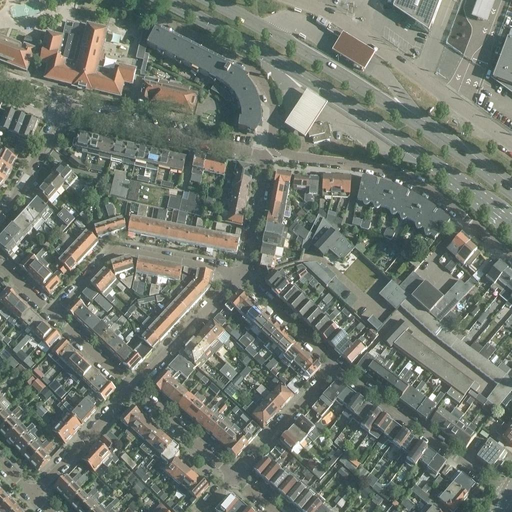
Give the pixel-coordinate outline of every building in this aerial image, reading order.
[(0,0),(0,62),(26,73),(31,58),(36,60),(37,55),(33,53),(34,51),(0,37),(0,0)] [(396,0),(393,11),(429,35),(441,0),(396,0)] [(319,18),(316,23),(326,29),(329,24),(319,18)] [(37,55),(36,60),(40,61),(39,63),(48,65),(44,80),(73,86),(72,88),(91,93),(92,91),(120,98),(123,83),(132,85),(135,70),(120,67),(118,74),(97,69),(106,31),(87,26),(87,27),(66,22),(62,38),(47,34),(41,56),(37,55)] [(332,24),(328,31),(343,41),(347,34),(332,24)] [(155,31),(147,46),(210,79),(222,85),(217,94),(221,97),(222,98),(227,103),(231,100),(235,97),(238,103),(239,105),(241,113),(242,120),(240,120),(238,129),(255,133),(254,135),(255,135),(257,122),(260,122),(259,118),(259,109),(255,98),(249,87),(241,78),(232,71),(232,68),(233,66),(229,65),(226,64),(224,67),(155,31)] [(511,31),(507,39),(492,80),(511,92),(511,31)] [(342,35),(331,53),(364,72),(374,55),(342,35)] [(149,55),(145,54),(140,76),(146,77),(147,73),(145,73),(149,55)] [(139,100),(145,102),(149,103),(148,105),(191,116),(196,95),(188,93),(189,89),(181,87),(181,86),(170,83),(170,85),(145,79),(143,83),(139,100)] [(328,105),(306,91),(283,126),(305,140),(328,105)] [(0,127),(0,130),(9,134),(16,116),(6,112),(0,127)] [(16,116),(9,134),(19,138),(26,120),(16,116)] [(19,138),(20,138),(19,142),(27,145),(29,144),(37,124),(26,120),(19,138)] [(309,128),(307,131),(309,139),(310,144),(313,143),(314,145),(329,141),(328,135),(330,134),(328,127),(323,128),(322,125),(309,128)] [(91,137),(79,134),(77,141),(73,140),(72,146),(75,147),(75,148),(83,150),(82,153),(87,154),(91,137)] [(91,137),(87,154),(87,155),(99,158),(103,140),(91,137)] [(115,142),(103,140),(99,158),(98,158),(110,161),(115,142)] [(126,145),(115,142),(110,161),(111,161),(110,162),(121,165),(121,164),(122,165),(123,159),(126,145)] [(138,148),(126,145),(123,159),(135,162),(138,148)] [(150,151),(138,148),(135,162),(134,167),(145,170),(150,151)] [(9,149),(6,154),(15,159),(18,154),(9,149)] [(0,164),(10,170),(16,160),(15,159),(6,154),(2,153),(0,151),(0,164)] [(161,153),(150,151),(145,170),(157,173),(158,168),(161,153)] [(173,156),(161,153),(158,168),(170,170),(173,156)] [(206,156),(195,154),(191,175),(201,177),(202,172),(206,156)] [(185,159),(173,156),(170,170),(182,173),(185,159)] [(227,161),(206,156),(202,172),(223,177),(223,175),(225,170),(227,161)] [(73,157),(69,162),(78,169),(84,170),(85,165),(82,164),(73,157)] [(10,170),(0,164),(0,177),(5,181),(10,170)] [(231,177),(234,177),(233,178),(250,181),(253,170),(251,167),(236,164),(235,171),(225,170),(223,175),(224,176),(231,177)] [(62,166),(54,175),(69,189),(77,180),(62,166)] [(281,174),(276,173),(274,184),(289,187),(292,176),(281,174)] [(54,175),(46,183),(56,193),(61,188),(70,196),(73,192),(69,189),(54,175)] [(115,176),(110,196),(126,200),(136,202),(141,185),(138,184),(130,182),(130,184),(124,182),(125,179),(119,177),(115,176)] [(333,176),(324,176),(323,198),(332,199),(333,176)] [(333,176),(332,199),(341,199),(342,177),(333,176)] [(309,178),(295,177),(294,191),(305,192),(304,203),(306,205),(307,204),(307,205),(309,178)] [(342,177),(341,199),(350,200),(351,177),(342,177)] [(250,181),(233,178),(231,191),(232,191),(248,195),(250,181)] [(319,179),(309,178),(307,205),(308,206),(311,208),(312,209),(313,196),(318,196),(319,179)] [(363,179),(362,180),(357,202),(362,203),(363,205),(364,207),(366,208),(369,207),(370,205),(373,206),(373,208),(374,210),(376,211),(379,210),(380,209),(390,212),(390,214),(391,217),(393,218),(395,217),(397,215),(400,217),(399,219),(400,221),(402,222),(405,222),(406,221),(415,226),(415,228),(416,230),(418,232),(420,231),(422,230),(424,232),(424,234),(424,236),(426,238),(429,238),(430,237),(434,241),(449,223),(449,221),(435,210),(414,197),(400,190),(383,184),(363,179)] [(56,193),(46,183),(37,192),(48,202),(56,193)] [(289,187),(274,184),(272,195),(287,198),(289,187)] [(78,197),(83,201),(91,192),(87,188),(78,197)] [(245,205),(248,195),(232,191),(229,202),(245,205)] [(91,192),(83,201),(87,205),(95,196),(91,192)] [(287,198),(272,195),(270,205),(289,209),(290,204),(286,203),(287,198)] [(177,196),(176,199),(173,211),(179,212),(182,200),(181,200),(182,197),(177,196)] [(170,197),(170,199),(167,209),(173,211),(176,199),(170,197)] [(36,200),(28,209),(44,224),(53,215),(49,211),(36,200)] [(193,203),(182,200),(179,212),(179,213),(191,215),(193,203)] [(245,205),(229,202),(224,201),(223,205),(228,206),(227,212),(243,216),(245,205)] [(193,203),(191,215),(201,218),(204,205),(193,203)] [(111,205),(107,207),(116,233),(126,230),(122,219),(116,221),(111,205)] [(289,209),(270,205),(268,215),(283,218),(284,213),(288,213),(289,209)] [(130,218),(127,233),(138,235),(143,207),(139,206),(137,215),(137,219),(130,218)] [(311,208),(308,206),(303,211),(306,215),(311,208)] [(110,223),(103,225),(107,236),(116,233),(107,207),(105,207),(110,223)] [(143,207),(138,235),(147,237),(150,222),(145,221),(148,208),(143,207)] [(28,209),(20,218),(32,230),(33,229),(37,232),(44,224),(28,209)] [(318,215),(319,216),(327,223),(328,216),(327,216),(321,211),(319,209),(318,215)] [(156,223),(150,222),(147,237),(157,239),(163,211),(159,210),(156,223)] [(64,211),(57,218),(67,228),(74,220),(70,216),(64,211)] [(75,211),(70,216),(74,220),(79,215),(75,211)] [(163,211),(157,239),(167,241),(170,226),(165,225),(167,212),(163,211)] [(306,215),(303,211),(302,212),(301,211),(296,217),(298,218),(302,221),(306,216),(306,215)] [(243,216),(227,212),(226,218),(220,217),(219,222),(241,227),(243,216)] [(88,219),(82,213),(79,216),(85,222),(88,219)] [(170,226),(167,241),(177,243),(183,214),(179,213),(176,223),(176,227),(170,226)] [(183,214),(177,243),(186,245),(190,229),(184,228),(187,215),(183,214)] [(283,218),(268,215),(266,225),(281,228),(283,218)] [(303,247),(302,249),(307,252),(310,245),(323,258),(330,251),(342,262),(354,249),(319,216),(310,235),(305,243),(304,241),(303,242),(303,247)] [(327,223),(333,229),(336,219),(334,218),(328,216),(327,223)] [(20,218),(12,227),(24,238),(32,230),(20,218)] [(298,218),(293,224),(296,227),(297,225),(298,226),(302,221),(298,218)] [(195,230),(190,229),(186,245),(196,247),(202,220),(197,219),(195,230)] [(336,219),(333,229),(338,233),(342,221),(336,219)] [(202,220),(196,247),(206,249),(209,233),(205,232),(205,229),(207,222),(202,220)] [(83,236),(80,240),(91,250),(98,243),(84,230),(85,228),(77,221),(74,224),(82,231),(80,233),(83,236)] [(362,221),(360,228),(361,230),(367,231),(369,230),(371,224),(370,222),(363,221),(362,221)] [(92,224),(97,239),(107,236),(103,225),(96,227),(95,223),(92,224)] [(209,233),(206,249),(216,251),(221,225),(216,224),(215,234),(209,233)] [(288,231),(290,233),(296,227),(293,224),(288,231)] [(221,225),(216,251),(226,253),(229,237),(224,236),(226,226),(221,225)] [(281,228),(266,225),(264,236),(278,239),(285,241),(285,240),(284,240),(286,234),(283,233),(284,229),(281,228)] [(296,227),(290,233),(291,233),(292,232),(293,233),(292,234),(297,238),(298,238),(303,242),(304,241),(305,243),(310,235),(298,226),(297,225),(296,227)] [(12,227),(3,236),(16,247),(24,238),(12,227)] [(235,238),(229,237),(226,253),(236,255),(241,230),(236,229),(235,238)] [(391,240),(394,234),(394,233),(388,230),(386,230),(383,236),(384,238),(390,241),(391,240)] [(65,234),(62,237),(84,258),(91,250),(80,240),(76,244),(73,241),(65,234)] [(462,235),(446,254),(454,261),(456,260),(469,245),(470,243),(462,235)] [(3,236),(0,239),(0,249),(17,265),(21,261),(16,256),(15,256),(13,254),(11,253),(16,247),(3,236)] [(43,236),(42,237),(39,240),(44,245),(49,240),(43,236)] [(278,239),(264,236),(262,247),(275,249),(283,250),(285,241),(278,239)] [(84,258),(62,237),(59,241),(70,250),(66,255),(77,265),(84,258)] [(298,238),(295,244),(298,245),(303,247),(303,242),(298,238)] [(411,254),(413,254),(416,249),(416,247),(411,243),(409,243),(405,249),(405,250),(411,254)] [(477,252),(469,245),(456,260),(464,266),(465,265),(468,268),(472,263),(473,264),(480,256),(476,252),(477,252)] [(22,253),(25,256),(31,249),(28,246),(22,253)] [(275,249),(262,247),(260,257),(262,258),(275,260),(281,260),(283,250),(275,249)] [(62,266),(68,271),(70,273),(77,265),(66,255),(58,248),(55,252),(62,259),(58,262),(62,266)] [(21,261),(17,265),(27,274),(38,263),(46,253),(43,250),(34,260),(30,256),(27,259),(25,256),(21,261)] [(130,258),(120,261),(124,273),(134,270),(130,258)] [(275,260),(262,258),(260,268),(266,270),(266,272),(274,269),(275,260)] [(138,259),(135,274),(146,276),(149,261),(138,259)] [(451,260),(445,267),(451,272),(457,265),(451,260)] [(120,261),(110,264),(114,276),(124,273),(120,261)] [(149,261),(146,276),(157,278),(160,264),(149,261)] [(493,266),(487,261),(479,270),(485,276),(493,266)] [(58,262),(54,267),(58,271),(62,266),(58,262)] [(45,270),(38,263),(27,274),(34,281),(45,270)] [(500,263),(486,280),(494,287),(508,270),(500,263)] [(160,264),(157,278),(168,280),(171,266),(160,264)] [(316,265),(303,266),(326,287),(335,278),(326,270),(325,271),(321,267),(319,269),(316,265)] [(52,276),(41,288),(49,295),(60,284),(56,280),(62,274),(64,275),(68,271),(62,266),(58,271),(53,277),(52,276)] [(171,266),(168,280),(179,282),(182,268),(171,266)] [(304,268),(298,271),(296,272),(297,274),(299,273),(303,278),(308,275),(305,272),(306,270),(304,268)] [(52,276),(45,270),(34,281),(41,288),(52,276)] [(104,270),(97,277),(109,288),(113,284),(122,293),(125,290),(104,270)] [(511,273),(508,270),(494,287),(493,286),(490,289),(496,294),(500,290),(498,289),(501,285),(506,289),(511,281),(511,273)] [(197,271),(195,281),(210,288),(213,274),(197,271)] [(272,275),(264,283),(273,291),(282,281),(285,279),(282,272),(278,276),(276,274),(272,275)] [(413,273),(400,288),(409,297),(414,301),(418,305),(423,309),(427,313),(432,317),(436,321),(440,325),(451,313),(466,296),(477,284),(471,279),(464,286),(460,282),(443,300),(413,273)] [(308,275),(303,278),(309,284),(313,279),(308,275)] [(97,277),(90,285),(111,305),(114,301),(105,293),(109,288),(97,277)] [(282,281),(273,291),(271,292),(279,300),(293,286),(285,279),(282,281)] [(126,280),(120,282),(129,290),(126,280)] [(312,289),(317,284),(313,280),(308,285),(312,289)] [(195,281),(191,285),(203,296),(210,288),(195,281)] [(511,281),(506,289),(499,297),(507,304),(511,297),(511,281)] [(179,284),(175,288),(182,295),(184,293),(196,304),(203,296),(191,285),(185,291),(182,289),(181,290),(180,290),(182,288),(179,284)] [(392,284),(380,297),(395,312),(408,298),(392,284)] [(293,286),(279,300),(287,307),(300,293),(293,286)] [(89,287),(82,294),(91,303),(98,295),(89,287)] [(164,297),(170,291),(167,287),(161,294),(164,297)] [(318,297),(324,290),(321,287),(315,293),(318,297)] [(179,298),(177,301),(188,312),(196,304),(184,293),(182,295),(175,288),(170,294),(173,297),(177,293),(178,293),(176,295),(179,298)] [(0,297),(0,304),(1,305),(0,306),(0,313),(4,309),(4,308),(15,297),(8,289),(0,297)] [(248,300),(239,292),(225,308),(231,314),(234,310),(237,312),(248,300)] [(300,293),(287,307),(295,314),(308,300),(300,293)] [(321,309),(332,297),(329,294),(318,306),(321,309)] [(4,308),(4,309),(12,315),(23,304),(15,297),(4,308)] [(105,302),(99,297),(94,302),(100,308),(105,302)] [(408,298),(400,307),(404,311),(414,301),(409,297),(408,298)] [(66,311),(74,319),(84,308),(76,300),(66,311)] [(256,308),(248,300),(237,312),(245,320),(256,308)] [(316,308),(308,300),(295,314),(303,322),(316,308)] [(169,304),(166,306),(181,319),(188,312),(177,301),(171,306),(169,304)] [(414,301),(404,311),(409,315),(418,305),(414,301)] [(105,302),(100,308),(107,314),(112,308),(105,302)] [(23,304),(12,315),(7,320),(15,327),(30,311),(23,304)] [(418,305),(409,315),(413,319),(423,309),(418,305)] [(84,308),(74,319),(82,327),(93,316),(97,312),(91,306),(87,310),(84,308)] [(181,319),(166,306),(163,310),(166,313),(162,317),(174,327),(181,319)] [(133,307),(127,313),(131,316),(136,310),(133,307)] [(474,307),(469,313),(474,317),(479,311),(474,307)] [(245,320),(249,324),(245,329),(248,332),(249,331),(252,328),(263,316),(256,309),(256,308),(245,320)] [(324,315),(316,308),(303,322),(311,329),(324,315)] [(423,309),(413,319),(418,323),(427,313),(423,309)] [(352,317),(344,310),(341,313),(349,320),(352,317)] [(30,311),(15,327),(19,330),(22,326),(26,329),(38,318),(30,311)] [(324,315),(311,329),(319,337),(319,336),(332,322),(336,318),(339,315),(335,311),(332,315),(329,318),(325,314),(324,315)] [(427,313),(418,323),(422,327),(432,317),(427,313)] [(451,313),(440,325),(445,329),(446,330),(449,333),(451,334),(451,333),(457,327),(461,322),(451,313)] [(218,315),(214,320),(222,328),(226,323),(218,315)] [(93,316),(82,327),(90,334),(101,323),(93,316)] [(271,323),(263,316),(252,328),(261,335),(261,334),(271,323)] [(106,318),(101,323),(90,334),(99,342),(119,321),(115,317),(113,320),(112,320),(110,322),(106,318)] [(152,321),(166,335),(174,327),(162,317),(158,321),(153,317),(151,320),(152,321)] [(432,317),(422,327),(427,331),(436,321),(432,317)] [(13,352),(16,355),(31,340),(45,325),(38,318),(26,329),(30,333),(13,352)] [(119,321),(99,342),(107,350),(119,337),(119,336),(120,336),(121,335),(117,331),(120,328),(120,329),(127,322),(122,318),(119,321)] [(372,319),(368,324),(376,333),(381,327),(372,319)] [(152,328),(148,332),(159,343),(166,335),(152,321),(149,324),(152,328)] [(436,321),(427,331),(431,336),(440,325),(436,321)] [(212,322),(205,330),(217,342),(222,346),(229,338),(212,322)] [(271,323),(261,334),(265,338),(261,342),(262,343),(254,353),(257,355),(280,330),(272,322),(271,323)] [(340,330),(332,322),(319,336),(327,344),(340,330)] [(400,322),(391,331),(400,339),(405,333),(409,330),(400,322)] [(357,328),(350,335),(353,337),(358,331),(360,333),(365,329),(360,324),(360,325),(357,328)] [(31,340),(34,343),(38,347),(52,332),(45,325),(31,340)] [(440,325),(431,336),(436,340),(445,329),(440,325)] [(225,331),(230,336),(234,332),(228,327),(225,331)] [(445,329),(436,340),(441,343),(449,333),(445,329)] [(205,330),(197,338),(215,354),(215,355),(216,356),(221,361),(224,357),(212,346),(217,342),(205,330)] [(288,337),(280,330),(257,355),(257,356),(264,348),(268,352),(273,346),(277,349),(288,337)] [(344,333),(340,330),(327,344),(335,351),(348,338),(343,333),(344,333)] [(372,330),(367,336),(373,342),(379,336),(372,330)] [(242,338),(235,331),(234,332),(230,336),(238,343),(242,338)] [(400,339),(391,331),(382,341),(391,349),(393,346),(400,339)] [(52,332),(38,347),(37,348),(45,355),(60,339),(52,332)] [(148,332),(140,340),(144,343),(152,351),(159,343),(148,332)] [(132,333),(125,341),(128,343),(133,338),(132,333)] [(405,333),(400,339),(393,346),(404,355),(415,341),(405,333)] [(449,333),(441,343),(446,347),(454,336),(451,334),(451,333),(451,334),(449,333)] [(119,337),(107,350),(115,357),(125,346),(122,343),(123,343),(123,342),(123,341),(123,340),(123,339),(122,339),(120,336),(119,336),(119,337)] [(454,336),(446,347),(451,351),(459,340),(454,336)] [(11,342),(6,337),(2,341),(7,346),(11,342)] [(288,337),(277,349),(278,350),(275,352),(279,356),(281,354),(282,355),(278,359),(280,362),(295,345),(288,338),(289,338),(288,337)] [(197,338),(190,346),(205,361),(206,361),(210,356),(212,358),(215,355),(215,354),(197,338)] [(251,345),(243,338),(239,343),(246,350),(251,345)] [(351,340),(348,338),(335,351),(343,359),(353,348),(348,343),(351,340)] [(465,338),(462,342),(464,343),(469,347),(472,343),(465,338)] [(343,359),(352,366),(367,349),(362,345),(365,342),(362,339),(353,348),(343,359)] [(459,340),(451,351),(455,354),(464,343),(462,342),(459,340)] [(63,341),(48,357),(56,364),(71,349),(63,341)] [(415,341),(404,355),(414,362),(425,348),(415,341)] [(133,354),(123,365),(131,373),(142,362),(152,351),(144,343),(133,354)] [(464,343),(455,354),(460,358),(469,347),(464,343)] [(473,351),(478,354),(478,355),(483,349),(475,343),(470,348),(473,351)] [(478,355),(483,358),(488,362),(496,351),(487,344),(483,349),(478,355)] [(303,353),(295,345),(280,362),(281,362),(280,362),(288,369),(289,368),(303,353)] [(125,346),(115,357),(123,365),(133,354),(125,346)] [(190,346),(182,354),(195,366),(194,366),(200,371),(207,362),(206,361),(205,361),(190,346)] [(469,347),(460,358),(465,362),(473,351),(470,348),(469,347)] [(425,348),(414,362),(424,370),(435,355),(425,348)] [(71,349),(56,364),(63,371),(67,368),(78,356),(71,349)] [(4,351),(0,354),(0,357),(6,365),(7,363),(12,359),(4,351)] [(473,351),(465,362),(470,365),(478,354),(473,351)] [(21,352),(16,356),(23,363),(26,359),(28,358),(21,352)] [(312,360),(304,352),(303,353),(289,368),(297,376),(301,371),(312,360)] [(361,364),(357,370),(366,377),(380,358),(372,352),(361,364)] [(380,358),(366,377),(374,383),(390,362),(389,362),(387,364),(384,361),(387,354),(385,352),(380,358)] [(478,354),(470,365),(474,369),(483,358),(478,355),(478,354)] [(265,363),(257,355),(253,360),(261,367),(265,363)] [(435,355),(424,370),(434,377),(445,362),(435,355)] [(78,356),(67,368),(74,374),(85,363),(78,356)] [(153,386),(162,394),(173,380),(177,374),(178,375),(179,373),(187,380),(195,370),(179,356),(153,386)] [(483,358),(474,369),(479,373),(488,362),(483,358)] [(12,359),(7,363),(14,370),(19,365),(12,359)] [(312,360),(301,371),(310,379),(320,368),(312,360)] [(390,362),(374,383),(383,389),(392,377),(387,372),(393,365),(390,362)] [(445,362),(434,377),(444,384),(454,369),(445,362)] [(488,362),(479,373),(484,376),(492,366),(488,362)] [(85,363),(74,374),(65,384),(69,388),(78,378),(82,381),(93,369),(85,363)] [(502,373),(507,377),(511,371),(501,364),(497,369),(502,373)] [(25,371),(20,366),(15,372),(20,377),(25,371)] [(492,366),(484,376),(488,380),(497,369),(492,366)] [(44,376),(36,369),(33,373),(41,380),(44,376)] [(93,369),(82,381),(89,388),(100,376),(93,369)] [(239,376),(244,381),(251,373),(246,369),(239,376)] [(454,369),(444,384),(450,389),(446,395),(449,398),(464,377),(454,369)] [(497,369),(488,380),(493,384),(502,373),(497,369)] [(237,375),(231,370),(224,377),(230,383),(237,375)] [(279,375),(273,370),(270,373),(275,378),(279,375)] [(397,380),(392,377),(383,389),(391,396),(409,373),(404,370),(397,380)] [(410,371),(409,373),(391,396),(400,402),(410,389),(404,385),(406,382),(412,373),(410,371)] [(204,378),(198,373),(195,376),(201,382),(204,378)] [(493,384),(497,387),(498,388),(506,377),(507,377),(502,373),(493,384)] [(100,376),(89,388),(96,395),(107,383),(100,376)] [(287,382),(282,376),(278,380),(284,386),(287,382)] [(35,381),(30,377),(25,382),(30,387),(35,381)] [(230,383),(223,377),(216,385),(222,391),(230,383)] [(464,377),(449,398),(458,405),(470,390),(474,384),(464,377)] [(497,387),(494,392),(505,401),(510,394),(511,390),(511,380),(506,377),(498,388),(497,387)] [(238,378),(232,385),(238,390),(244,383),(238,378)] [(48,387),(51,384),(45,379),(42,381),(48,387)] [(287,386),(295,394),(301,387),(293,379),(287,386)] [(45,388),(37,380),(31,386),(40,394),(45,388)] [(170,401),(181,388),(173,380),(162,394),(170,401)] [(107,383),(96,395),(104,402),(115,391),(107,383)] [(338,383),(336,383),(311,410),(321,419),(331,407),(347,390),(338,383)] [(410,389),(400,402),(408,409),(418,396),(426,386),(422,383),(414,393),(410,389)] [(57,390),(51,384),(48,387),(54,393),(57,390)] [(474,384),(470,390),(475,394),(480,388),(474,384)] [(224,393),(230,399),(238,390),(232,385),(224,393)] [(281,385),(273,393),(285,405),(293,397),(281,385)] [(256,392),(262,398),(278,413),(285,405),(273,393),(271,396),(261,387),(256,392)] [(181,388),(170,401),(178,408),(189,395),(181,388)] [(211,392),(216,396),(220,392),(215,388),(211,392)] [(52,395),(46,389),(41,395),(47,401),(52,395)] [(59,390),(55,394),(61,400),(65,396),(59,390)] [(347,390),(331,407),(332,408),(336,404),(342,408),(343,406),(346,409),(355,397),(355,396),(347,390)] [(467,396),(474,402),(477,397),(470,392),(467,396)] [(486,402),(487,402),(497,409),(496,409),(497,410),(501,405),(505,401),(494,392),(486,402)] [(189,395),(178,408),(186,415),(202,397),(198,393),(193,398),(189,395)] [(427,402),(417,415),(426,422),(444,397),(440,394),(432,406),(427,402)] [(505,401),(501,405),(505,408),(511,399),(511,395),(510,394),(505,401)] [(418,396),(408,409),(417,415),(427,402),(418,396)] [(202,397),(186,415),(194,423),(206,409),(201,405),(205,400),(202,397)] [(364,403),(355,397),(342,415),(350,422),(352,420),(364,403)] [(3,398),(0,400),(0,416),(7,410),(11,406),(3,398)] [(253,403),(252,404),(271,421),(278,413),(262,398),(255,405),(253,403)] [(85,400),(77,408),(89,419),(96,411),(93,408),(88,404),(85,400)] [(487,402),(485,405),(484,406),(480,411),(483,413),(487,408),(493,413),(496,409),(497,409),(487,402)] [(206,409),(194,423),(202,430),(223,407),(219,403),(210,413),(206,409)] [(372,410),(364,403),(352,420),(360,426),(372,410)] [(65,420),(60,424),(73,436),(80,428),(68,417),(70,415),(62,407),(59,404),(57,407),(64,414),(62,417),(65,420)] [(66,404),(62,407),(70,415),(81,426),(89,419),(77,408),(74,412),(66,404)] [(245,407),(242,410),(263,429),(271,421),(252,404),(247,409),(245,407)] [(48,413),(42,407),(36,413),(42,419),(48,413)] [(223,407),(202,430),(210,437),(222,424),(222,423),(217,420),(227,410),(223,407)] [(236,407),(231,412),(235,416),(240,411),(236,407)] [(7,410),(0,416),(0,431),(21,411),(19,408),(11,415),(7,410)] [(131,408),(119,422),(128,429),(140,415),(131,408)] [(381,416),(372,410),(360,426),(361,427),(360,428),(368,434),(381,416)] [(441,410),(431,424),(440,430),(450,416),(441,410)] [(21,411),(0,431),(0,433),(7,440),(19,428),(22,426),(17,421),(25,414),(21,411)] [(140,415),(128,429),(128,430),(125,434),(129,437),(127,438),(131,442),(136,436),(148,423),(140,415)] [(252,422),(244,415),(240,419),(248,426),(252,422)] [(381,416),(368,434),(377,441),(382,435),(384,436),(393,424),(381,416)] [(450,416),(440,430),(448,437),(459,423),(450,416)] [(295,427),(296,428),(312,443),(313,444),(321,436),(314,429),(303,419),(295,427)] [(459,423),(448,437),(457,443),(470,425),(462,419),(459,423)] [(222,424),(210,437),(219,444),(236,425),(235,424),(233,427),(225,420),(222,423),(222,424)] [(49,429),(52,433),(65,444),(73,436),(60,424),(56,421),(49,429)] [(148,423),(136,436),(144,444),(156,430),(148,423)] [(243,441),(239,437),(227,451),(235,459),(261,431),(252,423),(243,433),(247,437),(243,441)] [(393,424),(384,436),(376,447),(381,449),(388,442),(391,444),(401,431),(393,424)] [(240,428),(236,425),(219,444),(227,451),(239,437),(238,437),(238,438),(234,434),(240,428)] [(470,425),(457,443),(466,450),(476,436),(473,433),(476,429),(470,425)] [(490,429),(485,425),(481,430),(486,434),(490,429)] [(19,428),(7,440),(14,448),(34,429),(31,427),(27,431),(24,434),(19,428)] [(291,431),(287,435),(299,446),(304,441),(309,446),(312,443),(296,428),(293,431),(291,431)] [(34,429),(14,448),(22,456),(34,444),(30,439),(37,432),(34,429)] [(156,430),(144,444),(149,448),(144,453),(148,456),(164,437),(156,430)] [(511,431),(510,430),(505,435),(502,433),(499,436),(511,447),(511,431)] [(335,436),(329,431),(325,437),(332,442),(336,438),(335,437),(335,436)] [(401,431),(391,444),(392,445),(392,444),(400,450),(409,438),(401,431),(402,431),(401,431)] [(110,433),(105,438),(113,445),(117,440),(110,433)] [(287,435),(280,443),(291,454),(299,446),(287,435)] [(105,437),(101,441),(110,449),(113,445),(105,438),(105,437)] [(164,437),(148,456),(151,459),(154,456),(159,461),(160,459),(173,444),(164,437)] [(409,438),(400,450),(401,451),(394,460),(397,462),(402,456),(404,453),(409,457),(418,444),(409,438)] [(337,440),(334,444),(340,450),(344,446),(337,440)] [(507,454),(489,441),(476,459),(494,472),(500,465),(501,466),(504,462),(503,461),(507,454)] [(37,442),(34,444),(22,456),(30,464),(49,445),(46,442),(42,447),(37,442)] [(160,459),(168,466),(174,459),(178,454),(176,452),(178,449),(173,444),(160,459)] [(418,444),(409,457),(404,464),(412,470),(427,451),(418,444)] [(49,445),(30,464),(38,472),(50,460),(45,455),(52,448),(50,445),(49,445)] [(89,453),(102,465),(106,469),(112,463),(115,465),(116,464),(119,467),(122,464),(116,459),(117,459),(110,453),(108,455),(97,445),(89,453)] [(285,452),(278,445),(274,450),(281,456),(281,457),(285,452)] [(109,452),(110,453),(113,455),(118,449),(115,446),(109,452)] [(426,470),(436,457),(428,450),(427,451),(412,470),(413,470),(419,462),(422,465),(422,467),(426,470)] [(335,464),(342,455),(338,451),(334,455),(331,452),(327,457),(330,460),(335,464)] [(89,453),(82,461),(94,473),(102,465),(89,453)] [(131,460),(125,454),(120,459),(126,465),(131,460)] [(269,454),(253,472),(262,479),(274,466),(273,465),(276,462),(277,461),(269,454)] [(339,463),(344,466),(350,458),(346,454),(339,463)] [(436,457),(426,470),(436,477),(445,464),(436,457)] [(350,458),(344,466),(345,467),(344,468),(352,475),(357,469),(353,466),(355,463),(351,459),(350,458)] [(168,466),(163,472),(171,479),(182,466),(174,459),(168,466)] [(131,460),(126,465),(132,471),(136,466),(131,460)] [(274,466),(262,479),(269,486),(270,485),(270,486),(282,473),(277,469),(280,465),(276,462),(273,465),(274,466)] [(312,462),(306,468),(312,473),(320,480),(325,474),(317,468),(318,467),(312,462)] [(326,462),(321,467),(327,472),(331,467),(326,462)] [(182,466),(171,479),(179,486),(191,473),(182,466)] [(411,473),(415,476),(419,468),(416,466),(411,473)] [(452,470),(447,466),(441,475),(446,478),(452,470)] [(135,474),(141,480),(145,476),(147,474),(140,468),(135,474)] [(350,475),(341,468),(337,473),(345,480),(350,475)] [(374,468),(370,474),(374,477),(378,471),(374,468)] [(355,476),(363,482),(369,475),(361,469),(355,476)] [(191,473),(179,486),(187,493),(199,480),(191,473)] [(282,473),(270,486),(278,493),(293,476),(289,473),(286,476),(282,473)] [(313,477),(309,473),(306,478),(305,478),(309,482),(313,477)] [(67,478),(54,490),(62,498),(84,476),(82,478),(79,475),(71,482),(67,478)] [(137,481),(131,475),(126,481),(132,487),(137,481)] [(369,475),(363,482),(364,483),(363,484),(369,488),(375,482),(369,477),(370,476),(369,475)] [(461,475),(453,484),(467,496),(475,487),(461,475)] [(84,476),(62,498),(70,505),(82,494),(78,489),(87,480),(84,476)] [(293,476),(278,493),(286,500),(298,487),(297,486),(300,483),(296,479),(293,476)] [(439,488),(444,482),(439,478),(434,483),(439,488)] [(199,480),(187,493),(193,498),(189,502),(192,505),(196,501),(195,501),(207,487),(199,480)] [(110,488),(114,493),(122,485),(118,481),(110,488)] [(429,482),(421,491),(426,495),(433,485),(429,482)] [(148,491),(139,483),(136,486),(132,491),(139,499),(143,495),(143,496),(148,491)] [(372,489),(380,495),(385,489),(384,488),(377,483),(372,489)] [(385,489),(380,495),(380,496),(387,502),(389,499),(390,500),(391,498),(391,497),(392,496),(392,494),(395,490),(388,485),(387,484),(384,488),(385,489)] [(453,484),(446,493),(459,504),(463,501),(463,502),(468,497),(467,496),(453,484)] [(150,489),(157,496),(160,492),(154,486),(150,489)] [(298,487),(286,500),(294,507),(306,494),(298,487)] [(427,505),(431,500),(415,487),(411,492),(427,505)] [(372,493),(366,488),(360,495),(366,500),(372,493)] [(160,492),(157,496),(163,502),(168,498),(161,491),(160,492)] [(0,495),(0,510),(10,501),(2,493),(0,495)] [(446,493),(439,502),(449,510),(448,511),(450,511),(454,511),(457,508),(459,504),(446,493)] [(82,494),(70,505),(76,511),(78,511),(90,501),(82,494)] [(90,501),(78,511),(94,511),(100,506),(96,501),(100,497),(97,494),(92,499),(90,501)] [(306,494),(294,507),(300,511),(303,511),(314,501),(306,494)] [(231,511),(239,502),(232,496),(229,497),(216,511),(231,511)] [(314,501),(303,511),(317,511),(322,508),(325,504),(317,497),(314,501)] [(333,503),(337,506),(341,500),(338,497),(333,503)] [(341,500),(337,506),(341,509),(349,500),(345,497),(342,501),(341,500)] [(383,502),(376,497),(371,503),(378,508),(383,502)] [(102,505),(100,506),(94,511),(110,511),(119,503),(116,500),(107,509),(102,505)] [(0,510),(0,511),(14,511),(17,509),(10,501),(0,510)] [(171,502),(167,505),(172,510),(176,507),(171,502)] [(245,511),(247,509),(239,502),(231,511),(245,511)]
